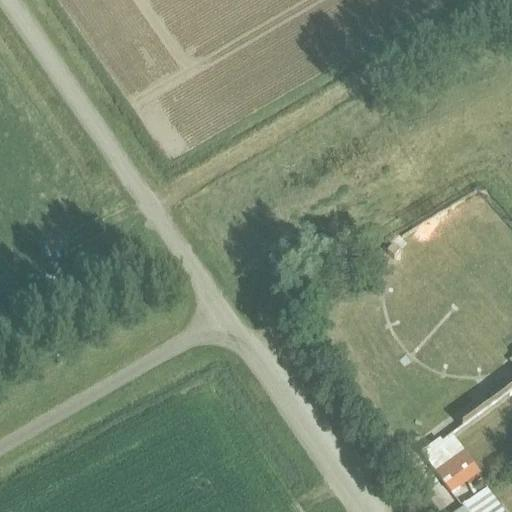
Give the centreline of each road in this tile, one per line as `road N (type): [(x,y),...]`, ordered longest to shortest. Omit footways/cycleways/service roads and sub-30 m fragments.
road 1 (unclassified): [(220,312),(3,0)]
road 2 (unclassified): [(0,452),(220,312)]
road 3 (unclassified): [(365,511),(220,312)]
